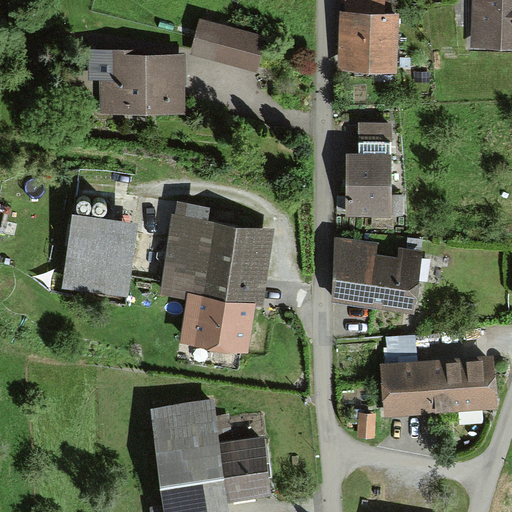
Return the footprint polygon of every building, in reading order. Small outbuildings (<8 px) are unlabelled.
[(344,0),(341,69),(384,71),(387,20),(376,19),(377,0),(344,0)] [(511,0),(470,0),(470,50),(511,50),(511,0)] [(263,36),(204,21),(196,51),(255,66),(263,36)] [(105,72),(105,108),(184,107),(183,54),(93,55),(93,72),(105,72)] [(343,157),(343,209),(384,209),(384,129),(358,129),(358,157),(343,157)] [(168,293),(194,297),(187,343),(246,352),(266,223),(214,215),(218,192),(185,187),(168,293)] [(70,212),(59,286),(124,295),(134,221),(70,212)] [(337,240),(329,297),(410,308),(417,250),(337,240)] [(381,364),(383,411),(488,406),(486,359),(381,364)] [(169,511),(209,511),(209,506),(227,504),(225,492),(267,487),(261,439),(217,445),(212,403),(157,409),(169,511)]
